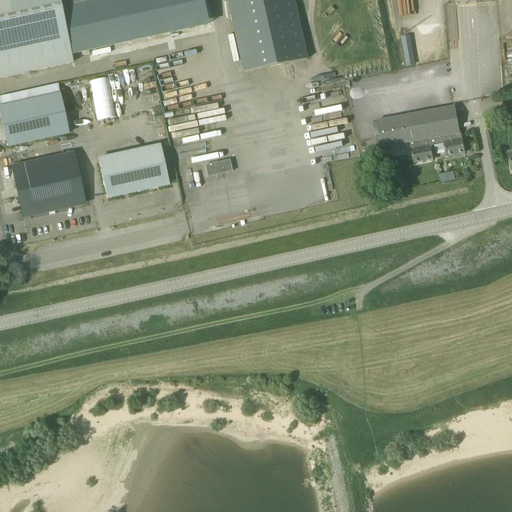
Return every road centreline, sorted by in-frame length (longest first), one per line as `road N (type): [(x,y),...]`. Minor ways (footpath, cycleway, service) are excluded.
road 1 (secondary): [(0,323),(511,210)]
road 2 (track): [(474,218),(451,242),(353,295)]
